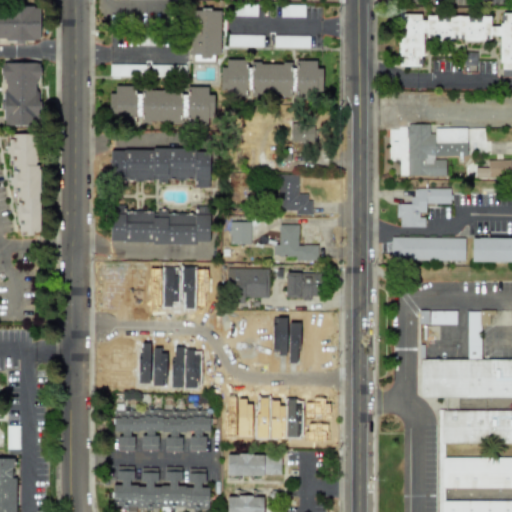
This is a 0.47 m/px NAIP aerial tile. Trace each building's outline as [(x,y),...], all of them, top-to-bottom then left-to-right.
[(256,16),(256,5),(234,5),(234,16),(256,16)] [(279,17),(303,17),(303,5),(280,5),(279,17)] [(0,41),(39,41),(38,6),(0,6),(0,41)] [(219,10),(192,9),(191,61),(218,62),(219,10)] [(397,14),(397,66),(419,66),(419,64),(421,64),(421,58),(419,58),(419,56),(421,56),(421,33),(425,33),(425,38),(426,38),(426,39),(430,39),(430,38),(435,38),(435,40),(451,40),(451,38),(452,38),(452,39),(455,39),(455,38),(458,38),(458,40),(461,40),(461,38),(462,38),(462,41),(483,41),(483,38),(484,38),(484,40),(487,40),(487,38),(488,38),(488,35),(498,35),(498,62),(501,62),(501,69),(501,75),(511,75),(511,13),(502,13),(501,15),(499,15),(499,19),(500,19),(500,23),(498,23),(498,26),(489,26),(489,16),(480,16),(480,19),(479,19),(479,17),(473,17),(473,19),(472,19),(472,17),(466,17),(466,19),(466,16),(448,15),(448,18),(448,19),(448,17),(442,17),(442,18),(440,18),(440,17),(435,17),(435,18),(434,18),(434,15),(425,15),(425,20),(419,20),(419,14),(397,14)] [(262,35),(227,35),(227,46),(262,47),(262,35)] [(308,48),(308,36),(273,36),(273,47),(308,48)] [(291,95),(320,96),(322,68),(315,68),(316,61),(293,60),(293,64),(247,62),(247,60),(225,59),(225,67),(219,67),(218,95),(291,98),(291,95)] [(1,126),(37,126),(38,63),(1,63),(1,126)] [(109,76),(144,77),(144,65),(109,64),(109,76)] [(155,67),(155,75),(171,74),(171,66),(155,67)] [(211,124),(212,94),(206,94),(206,87),(186,86),(186,92),(133,91),(133,86),(114,85),(114,93),(108,93),(107,121),(211,124)] [(315,125),(289,124),(289,141),(315,142),(315,125)] [(465,129),(428,129),(428,124),(406,124),(406,176),(444,176),(444,157),(465,157),(465,129)] [(36,134),(6,135),(7,166),(12,166),(14,235),(39,234),(36,134)] [(109,150),(109,180),(193,180),(193,188),(208,188),(208,149),(109,150)] [(486,160),(486,168),(474,167),(474,178),(509,179),(509,160),(486,160)] [(297,175),(276,175),(276,211),(294,211),(294,215),(309,215),(309,194),(297,194),(297,175)] [(449,189),(411,188),(410,204),(395,204),(395,218),(399,218),(398,227),(423,227),(424,215),(424,203),(449,204),(449,189)] [(109,242),(207,245),(208,206),(193,206),(193,213),(110,211),(109,242)] [(249,222),(229,222),(228,244),(249,244),(249,222)] [(316,261),(317,245),(297,245),(297,225),(278,224),(277,245),(272,244),(272,256),(294,257),(294,261),(316,261)] [(463,261),(464,238),(390,237),(390,260),(463,261)] [(470,261),(511,261),(511,238),(471,238),(470,261)] [(242,297),(267,298),(268,269),(227,268),(226,301),(242,302),(242,297)] [(319,273),(285,272),(284,299),(310,299),(310,296),(319,296),(319,273)] [(511,511),(511,356),(469,362),(494,309),(465,313),(429,388),(430,419),(442,511),(511,511)] [(455,311),(418,311),(418,324),(455,324),(455,311)] [(112,409),(112,432),(117,432),(117,451),(132,451),(132,434),(140,434),(140,450),(156,450),(156,434),(163,435),(163,452),(180,452),(180,433),(188,433),(188,451),(204,451),(204,433),(208,433),(209,410),(112,409)] [(18,449),(19,426),(6,426),(5,449),(18,449)] [(226,454),(225,475),(279,476),(280,455),(226,454)] [(0,511),(0,456),(13,456),(13,466),(12,466),(13,467),(11,467),(11,476),(15,476),(15,511),(0,511)] [(207,510),(208,488),(202,488),(203,469),(187,468),(186,485),(179,485),(180,467),(165,467),(164,486),(156,485),(157,468),(140,468),(139,485),(131,484),(132,467),(117,466),(116,485),(112,485),(111,506),(160,508),(160,509),(207,510)] [(225,511),(261,511),(262,497),(226,496),(225,511)]
